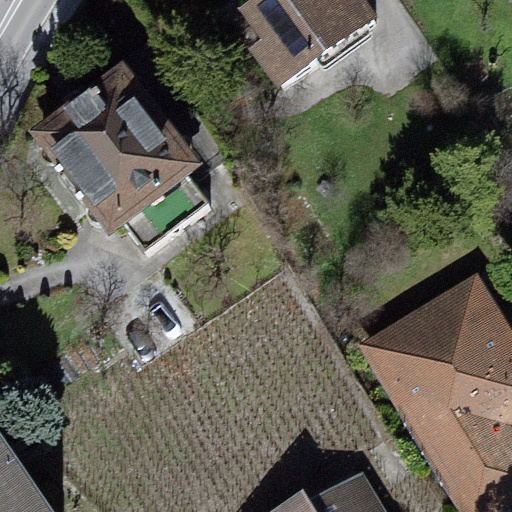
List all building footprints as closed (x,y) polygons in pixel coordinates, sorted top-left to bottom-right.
[(366,0),(281,0),(247,22),(269,53),(254,61),(298,99),(391,32),(366,0)] [(70,166),(120,249),(215,189),(128,66),(74,124),(95,146),(70,166)] [(511,340),(477,288),(361,359),(451,511),(511,511),(511,443),(505,433),(511,428),(511,340)] [(60,511),(0,422),(0,511),(60,511)] [(304,511),(373,511),(358,483),(304,511)]
